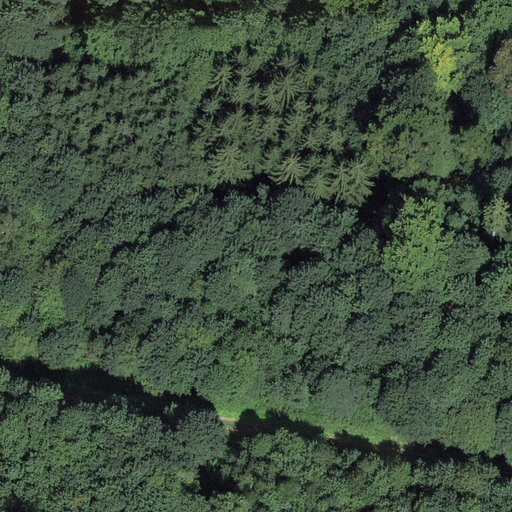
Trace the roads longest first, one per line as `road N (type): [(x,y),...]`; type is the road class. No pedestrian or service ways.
road 1 (track): [(0,391),(511,474)]
road 2 (track): [(511,61),(379,0)]
